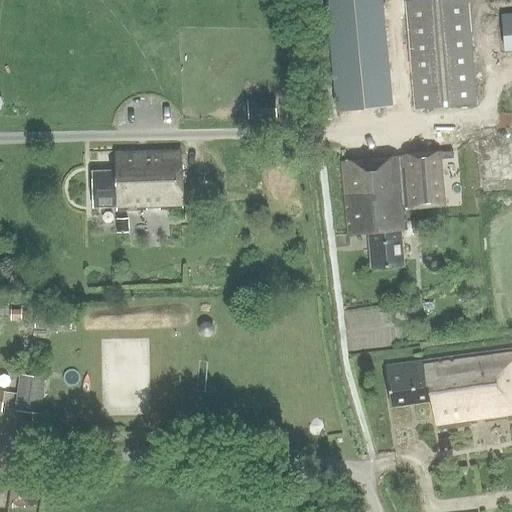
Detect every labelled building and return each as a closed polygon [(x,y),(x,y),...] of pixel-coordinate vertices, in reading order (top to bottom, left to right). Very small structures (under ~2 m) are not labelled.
[(379,0),(322,0),(333,109),(390,104),(379,0)] [(415,108),(475,103),(466,0),(425,0),(406,2),(415,108)] [(511,13),(500,14),(503,50),(511,48),(511,13)] [(275,116),(274,98),(248,99),(249,118),(275,116)] [(117,211),(138,210),(182,209),(181,151),(115,153),(115,172),(93,172),(94,207),(117,206),(117,211)] [(243,175),(242,152),(213,153),(214,176),(243,175)] [(439,153),(434,153),(341,161),(347,235),(368,233),(371,267),(403,265),(400,229),(405,229),(403,207),(443,204),(439,153)] [(429,233),(428,218),(411,219),(412,234),(429,233)] [(129,220),(117,221),(117,233),(130,233),(129,220)] [(52,302),(34,302),(34,326),(71,326),(71,309),(52,309),(52,302)] [(505,416),(506,420),(511,419),(511,348),(385,366),(391,405),(432,400),(436,430),(469,425),(469,421),(505,416)] [(45,378),(20,374),(15,411),(40,414),(45,378)] [(449,449),(447,436),(438,437),(440,450),(449,449)]
